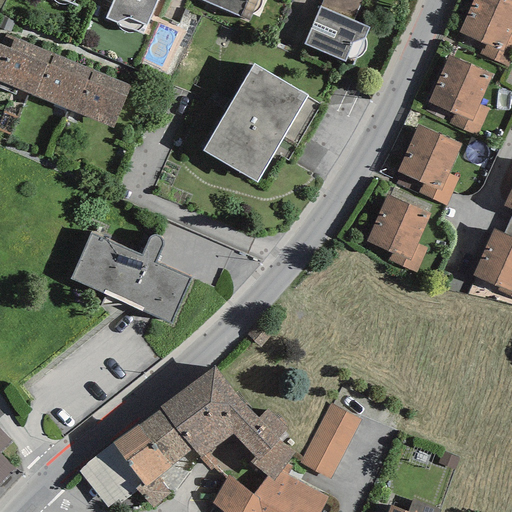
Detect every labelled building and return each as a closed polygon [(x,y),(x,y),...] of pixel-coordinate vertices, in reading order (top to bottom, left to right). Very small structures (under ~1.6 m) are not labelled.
[(157,0),(113,0),(106,18),(116,22),(117,24),(119,28),(122,30),(125,33),(129,33),(134,32),(138,31),(141,28),(143,24),(146,25),(157,0)] [(202,0),(249,21),(251,15),(255,14),(259,11),(262,6),(261,0),(202,0)] [(361,0),(322,0),(319,7),(352,21),(361,0)] [(472,0),(459,32),(484,43),(479,54),(509,67),(511,59),(511,35),(509,34),(511,28),(511,0),(472,0)] [(352,21),(319,7),(303,45),(345,62),(346,58),(351,59),(355,59),(361,57),(363,54),(366,48),(366,42),(363,38),(369,28),(352,21)] [(52,54),(5,35),(0,45),(0,82),(35,97),(52,54)] [(92,71),(52,54),(35,97),(75,113),(92,71)] [(448,55),(428,102),(453,113),(448,124),(477,137),(489,109),(478,104),(492,74),(448,55)] [(203,151),(256,182),(306,95),(253,65),(203,151)] [(130,86),(92,71),(75,113),(113,128),(130,86)] [(418,125),(397,172),(422,183),(418,193),(446,205),(459,178),(448,173),(461,145),(418,125)] [(511,185),(503,206),(511,209),(511,185)] [(430,214),(387,194),(366,241),(391,253),(387,261),(416,273),(427,248),(417,244),(430,214)] [(511,237),(511,213),(503,234),(511,237)] [(494,229),(472,276),(498,288),(497,291),(511,297),(511,237),(503,234),(494,229)] [(141,255),(90,233),(70,279),(172,323),(191,278),(155,263),(156,262),(163,249),(163,244),(163,240),(161,238),(158,236),(156,235),(151,236),(149,238),(141,255)] [(214,366),(160,407),(161,408),(193,449),(201,458),(232,434),(254,458),(249,462),(266,476),(273,482),(282,471),(295,452),(280,441),(277,438),(287,428),(267,409),(258,418),(238,398),(214,366)] [(330,404),(299,463),(330,479),(361,421),(330,404)] [(193,449),(161,408),(139,426),(138,424),(112,444),(142,482),(145,486),(157,477),(193,449)] [(0,451),(13,442),(0,428),(0,485),(14,470),(0,454),(0,451)] [(142,482),(112,444),(79,471),(107,508),(118,499),(121,503),(137,490),(135,488),(142,482)] [(319,511),(327,497),(282,471),(273,482),(266,476),(253,495),(228,475),(212,503),(222,511),(319,511)] [(170,493),(157,477),(145,486),(142,482),(135,488),(137,490),(153,509),(170,493)] [(412,499),(407,511),(408,511),(439,511),(441,510),(412,499)]
